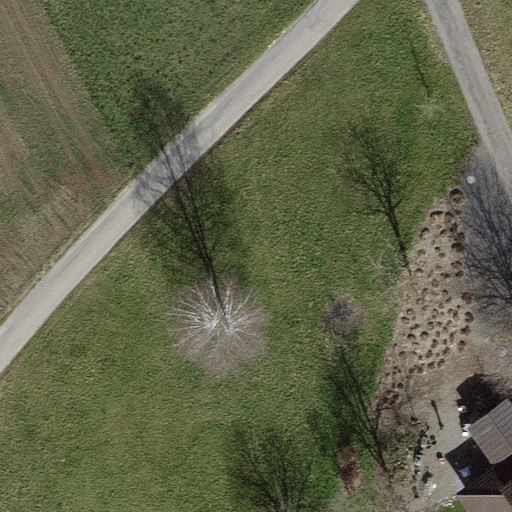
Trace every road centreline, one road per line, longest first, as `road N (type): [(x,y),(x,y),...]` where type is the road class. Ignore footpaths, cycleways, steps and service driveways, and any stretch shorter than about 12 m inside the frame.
road 1 (unclassified): [(0,352),(104,230),(337,0)]
road 2 (unclassified): [(442,0),(511,171)]
